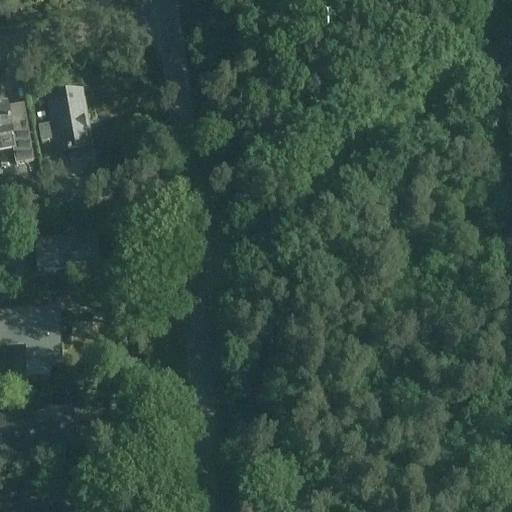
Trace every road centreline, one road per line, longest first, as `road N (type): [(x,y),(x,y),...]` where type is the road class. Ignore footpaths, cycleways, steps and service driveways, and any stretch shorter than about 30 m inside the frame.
road 1 (unclassified): [(201,511),(199,297),(166,16)]
road 2 (track): [(196,274),(243,257),(297,217),(487,58)]
road 3 (residential): [(0,44),(166,16)]
